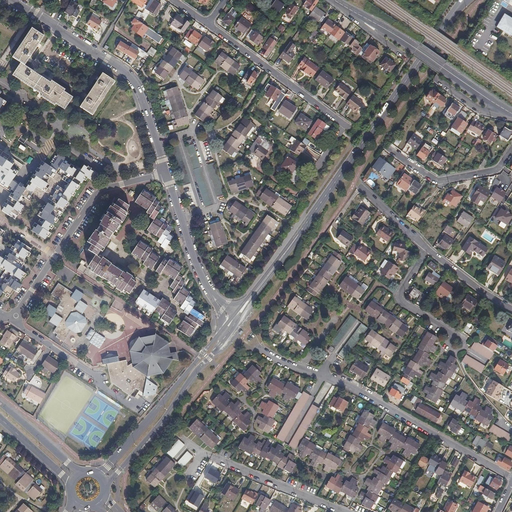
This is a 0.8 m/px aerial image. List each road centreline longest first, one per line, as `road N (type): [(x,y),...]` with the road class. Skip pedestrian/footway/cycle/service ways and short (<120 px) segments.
road 1 (residential): [(250,340),(511,477)]
road 2 (tertiary): [(296,237),(461,1)]
road 3 (residential): [(166,172),(130,77),(13,0)]
road 4 (residential): [(511,113),(335,0)]
road 5 (tertiary): [(222,329),(95,472)]
road 6 (residential): [(345,124),(208,24)]
road 7 (tertiary): [(106,486),(212,354)]
road 8 (residential): [(16,315),(95,194),(109,187)]
road 9 (residential): [(348,511),(210,456)]
road 10 (tertiary): [(212,354),(296,237)]
road 11 (residential): [(389,149),(443,180),(493,171),(511,149)]
road 12 (residential): [(208,288),(166,172)]
